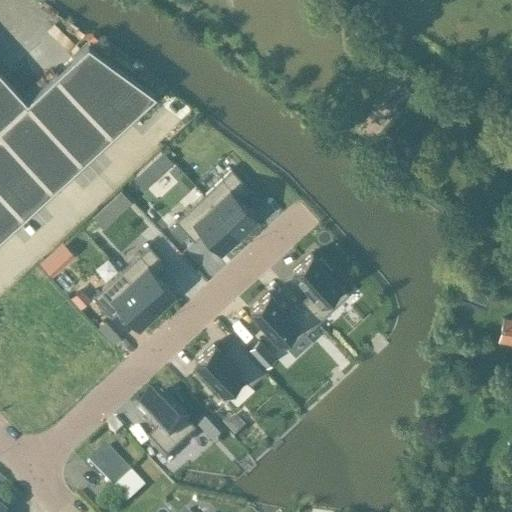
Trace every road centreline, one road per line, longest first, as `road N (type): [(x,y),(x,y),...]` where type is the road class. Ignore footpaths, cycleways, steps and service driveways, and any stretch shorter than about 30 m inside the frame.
road 1 (residential): [(24,472),(304,215)]
road 2 (unknown): [(0,286),(152,138)]
